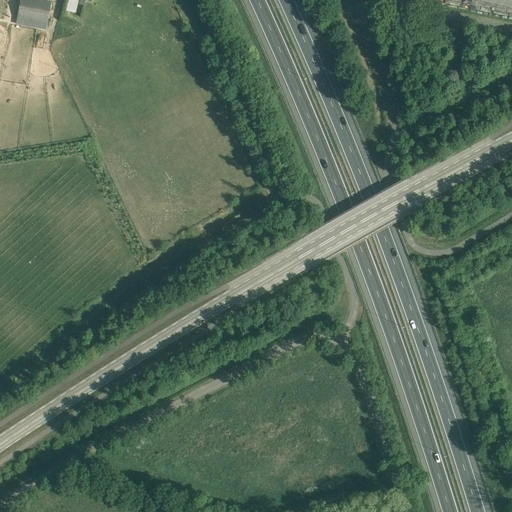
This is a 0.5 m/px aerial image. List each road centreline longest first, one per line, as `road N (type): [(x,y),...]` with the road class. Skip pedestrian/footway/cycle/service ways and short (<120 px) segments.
road 1 (motorway): [(256,0),(343,200),(448,511)]
road 2 (motorway): [(476,511),(440,384),(368,186),(287,0)]
road 3 (tertiary): [(0,446),(412,194)]
road 4 (unclassified): [(0,505),(51,464),(254,356),(311,334),(346,340)]
road 5 (unclassified): [(370,0),(363,22),(388,97),(385,182),(414,244),(455,248),(511,213)]
road 6 (track): [(87,320),(274,187)]
road 7 (unclassified): [(346,340),(351,296),(323,218),(303,194),(274,187)]
road 8 (unclassified): [(346,340),(372,378),(412,511)]
road 9 (unclassified): [(511,23),(387,0)]
